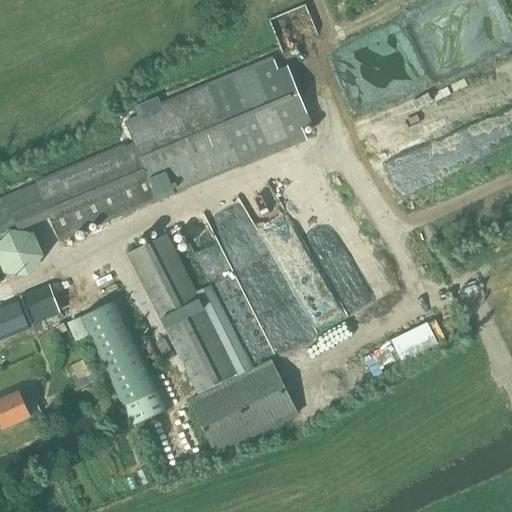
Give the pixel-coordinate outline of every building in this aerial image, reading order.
[(37,184),(0,199),(0,235),(8,233),(19,228),(21,232),(49,220),(59,243),(241,167),(242,169),(308,141),(303,128),(312,124),(288,66),(279,70),(273,57),(161,103),(162,107),(126,122),(134,141),(36,181),(37,184)] [(32,236),(8,233),(0,242),(0,271),(1,275),(24,277),(40,258),(32,236)] [(167,236),(129,255),(201,397),(239,377),(167,236)] [(51,286),(22,297),(32,325),(61,314),(51,286)] [(121,300),(81,319),(133,427),(173,408),(121,300)] [(21,301),(0,309),(0,343),(32,331),(21,301)] [(65,325),(59,328),(58,328),(61,335),(68,332),(65,325)] [(201,397),(191,402),(217,455),(300,414),(273,361),(239,377),(201,397)] [(31,387),(0,400),(0,428),(1,430),(31,416),(26,405),(37,400),(31,387)]
